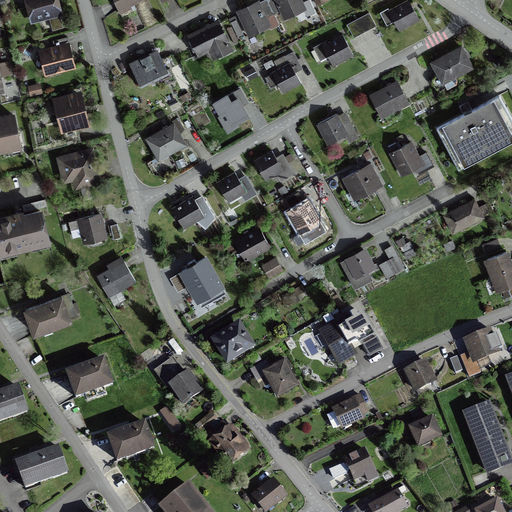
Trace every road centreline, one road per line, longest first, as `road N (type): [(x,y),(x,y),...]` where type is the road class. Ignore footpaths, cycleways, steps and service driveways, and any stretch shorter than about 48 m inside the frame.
road 1 (residential): [(260,433),(397,358),(511,311)]
road 2 (residential): [(134,202),(165,308),(260,433)]
road 3 (residential): [(284,122),(455,30),(471,11)]
road 4 (residential): [(123,511),(0,330)]
road 5 (residential): [(134,202),(284,122)]
road 6 (residential): [(98,60),(134,202)]
road 7 (residential): [(98,60),(226,0)]
road 8 (residential): [(284,122),(350,238)]
